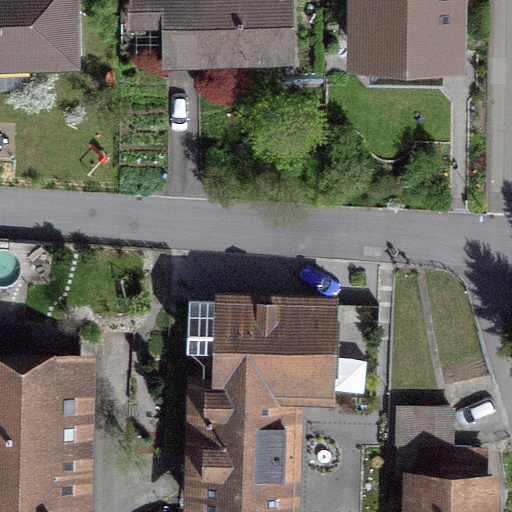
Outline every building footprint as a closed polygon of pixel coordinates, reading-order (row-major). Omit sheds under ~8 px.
[(0,0),(0,57),(70,56),(69,0),(0,0)] [(131,0),(130,7),(132,7),(132,47),(167,47),(167,54),(288,51),(287,0),(131,0)] [(454,0),(359,0),(359,54),(454,55),(454,0)] [(191,350),(212,350),(214,277),(193,276),(191,350)] [(223,384),(192,383),(189,511),(307,511),(310,399),(344,400),(346,298),(225,296),(223,384)] [(76,511),(81,326),(0,324),(0,493),(1,494),(0,511),(76,511)] [(450,405),(400,404),(399,441),(449,442),(450,405)] [(474,446),(422,444),(420,511),(493,511),(494,504),(481,504),(483,450),(473,449),(474,446)]
